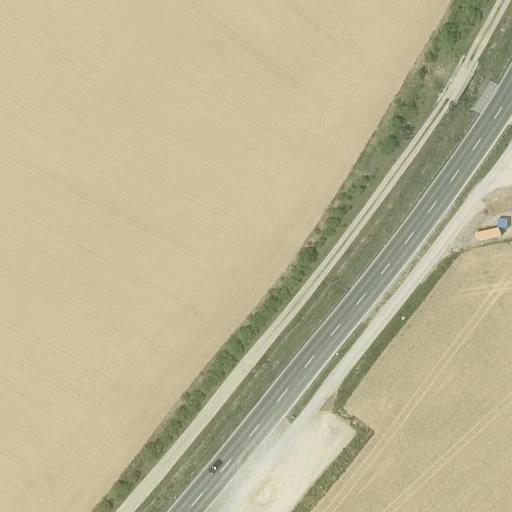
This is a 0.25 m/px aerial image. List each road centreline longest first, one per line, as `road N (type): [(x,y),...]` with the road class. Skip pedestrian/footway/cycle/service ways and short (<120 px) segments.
road 1 (track): [(199,511),(354,278),(511,0)]
road 2 (secondary): [(260,511),(405,294),(511,106)]
road 3 (track): [(290,511),(428,319),(511,179)]
